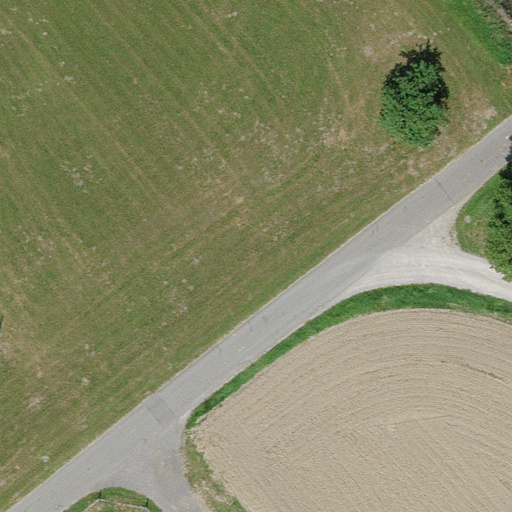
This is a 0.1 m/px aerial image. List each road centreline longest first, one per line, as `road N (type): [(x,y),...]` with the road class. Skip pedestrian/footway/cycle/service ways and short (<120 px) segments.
road 1 (unclassified): [(59,511),(511,146)]
road 2 (track): [(511,295),(444,276),(360,272)]
